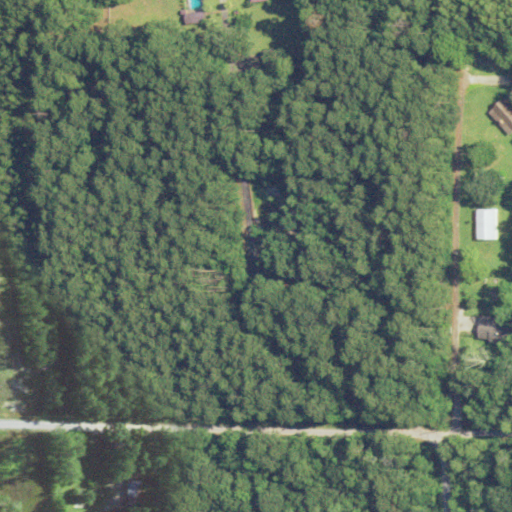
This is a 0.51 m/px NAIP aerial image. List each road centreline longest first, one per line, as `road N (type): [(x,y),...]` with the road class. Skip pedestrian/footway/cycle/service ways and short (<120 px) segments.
road 1 (residential): [(0,424),(405,435),(447,447)]
road 2 (residential): [(448,511),(456,392)]
